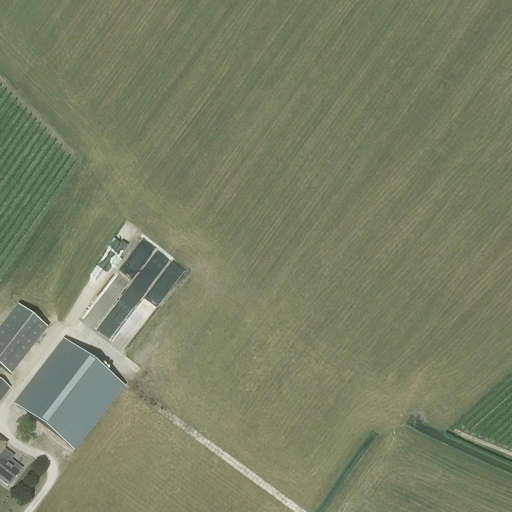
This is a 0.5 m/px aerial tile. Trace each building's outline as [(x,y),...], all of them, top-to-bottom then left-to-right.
[(119,258),(129,239),(117,233),(108,252),(119,258)] [(146,265),(142,271),(150,276),(161,259),(150,253),(144,264),(146,265)] [(133,343),(183,270),(176,265),(170,274),(172,276),(166,284),(160,280),(122,335),(133,343)] [(124,296),(122,303),(132,305),(133,300),(128,298),(128,297),(124,296)] [(17,307),(0,329),(0,368),(10,377),(47,330),(17,307)] [(41,427),(90,363),(64,343),(15,407),(41,427)] [(0,401),(9,390),(0,382),(0,401)] [(0,455),(0,461),(2,463),(0,465),(0,480),(9,487),(23,470),(11,461),(14,458),(4,450),(0,455)]
